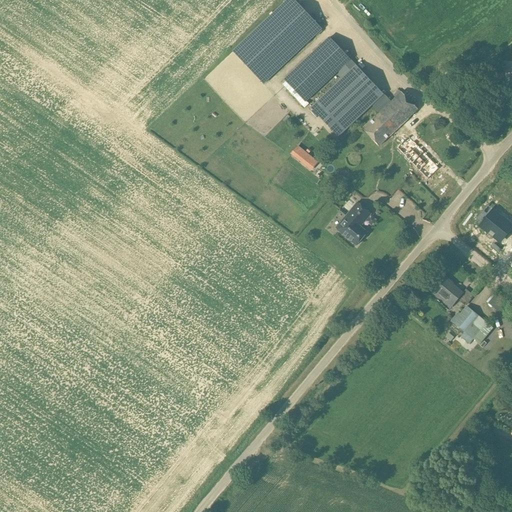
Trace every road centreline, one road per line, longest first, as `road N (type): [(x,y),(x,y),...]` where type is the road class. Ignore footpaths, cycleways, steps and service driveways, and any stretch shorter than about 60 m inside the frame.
road 1 (unclassified): [(199,511),(439,227)]
road 2 (unclassified): [(496,155),(425,99),(325,0)]
